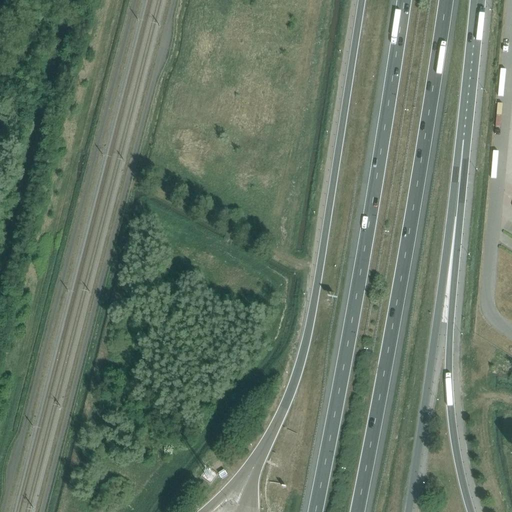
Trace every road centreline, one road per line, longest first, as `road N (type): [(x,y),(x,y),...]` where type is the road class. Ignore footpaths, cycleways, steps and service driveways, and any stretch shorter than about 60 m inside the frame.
road 1 (motorway): [(357,511),(405,266),(443,0)]
road 2 (motorway): [(400,0),(314,511)]
road 3 (motorway): [(357,0),(303,341),(275,424)]
road 4 (motorway): [(408,511),(460,140)]
road 5 (motorway): [(471,511),(449,393),(460,140)]
road 6 (motorway): [(460,140),(474,0)]
